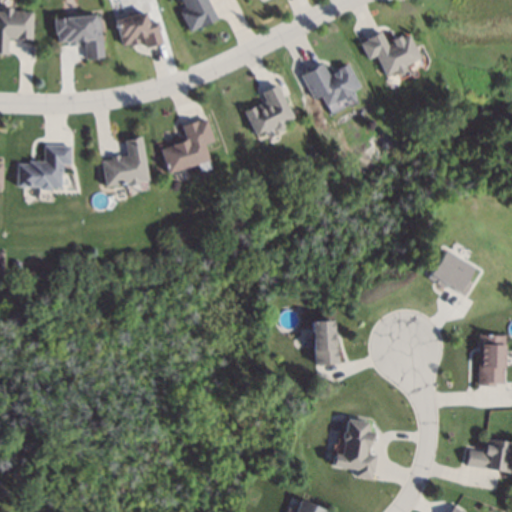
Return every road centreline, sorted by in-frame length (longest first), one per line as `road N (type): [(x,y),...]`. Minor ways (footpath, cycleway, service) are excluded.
road 1 (residential): [(356,0),(180,90),(77,113),(0,109)]
road 2 (residential): [(397,511),(432,459),(412,359)]
